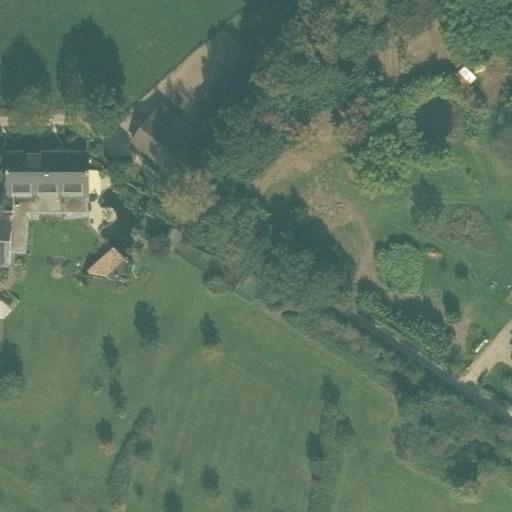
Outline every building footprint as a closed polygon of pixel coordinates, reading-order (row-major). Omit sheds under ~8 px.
[(198,107),(220,126),(270,66),(249,46),(198,107)] [(133,143),(184,184),(213,147),(161,107),(133,143)] [(89,199),(89,177),(89,157),(8,156),(8,196),(35,197),(36,198),(35,210),(63,210),(63,200),(89,199)] [(0,265),(12,267),(14,223),(0,221),(0,265)] [(173,229),(161,245),(174,254),(185,238),(173,229)] [(114,248),(88,272),(90,274),(118,280),(125,260),(114,248)]
